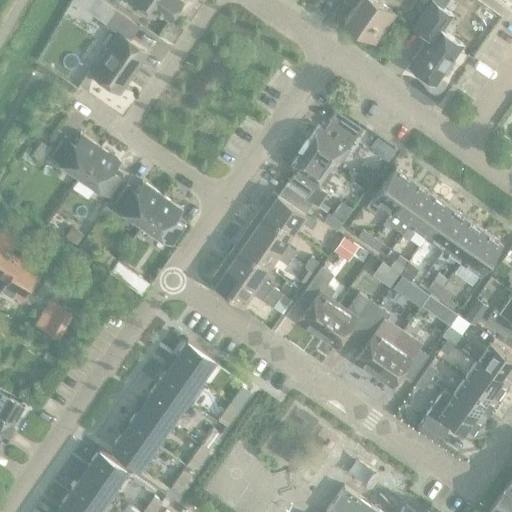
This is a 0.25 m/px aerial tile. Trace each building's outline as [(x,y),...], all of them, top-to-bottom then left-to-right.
[(103,0),(74,0),(106,22),(116,9),(103,0)] [(133,0),(153,14),(156,9),(169,18),(181,0),(133,0)] [(357,0),(345,19),(375,40),(395,12),(377,0),(357,0)] [(429,35),(409,63),(435,82),(462,42),(441,28),(452,12),(434,0),(430,0),(414,25),(429,35)] [(91,71),(117,90),(146,50),(128,38),(138,24),(116,9),(106,22),(106,23),(118,32),(91,71)] [(317,125),(303,145),(334,166),(354,136),(363,125),(337,108),(329,118),(322,128),(317,125)] [(50,154),(79,174),(99,146),(79,132),(74,140),(65,133),(50,154)] [(31,153),(42,160),(52,146),(41,139),(31,153)] [(387,143),(379,155),(386,160),(394,148),(387,143)] [(308,193),(305,196),(312,200),(319,204),(327,191),(320,186),(334,166),(303,145),(289,165),(294,168),(287,178),(308,193)] [(99,146),(79,174),(108,195),(123,174),(114,168),(120,160),(99,146)] [(381,201),(392,208),(414,178),(395,165),(374,194),(374,195),(373,194),(367,204),(375,210),(381,201)] [(355,176),(368,185),(375,175),(361,166),(355,176)] [(392,208),(409,221),(431,190),(414,178),(392,208)] [(112,203),(141,223),(162,194),(142,180),(136,188),(127,182),(112,203)] [(272,189),(259,207),(291,230),(299,218),(311,227),(316,219),(304,212),(312,200),(305,196),(284,181),(277,192),(272,189)] [(416,226),(427,234),(449,203),(431,190),(409,221),(404,228),(405,228),(411,233),(416,226)] [(162,194),(141,223),(171,244),(185,223),(176,217),(182,208),(162,194)] [(339,201),(330,215),(341,223),(351,209),(339,201)] [(427,234),(445,246),(466,215),(449,203),(427,234)] [(259,207),(247,225),(291,256),(296,249),(284,241),(291,230),(259,207)] [(328,214),(323,222),(336,231),(341,223),(330,215),(328,214)] [(452,251),(462,259),(484,228),(466,215),(445,246),(439,253),(440,253),(447,258),(452,251)] [(65,235),(77,243),(84,233),(72,225),(65,235)] [(247,225),(234,244),(267,266),(274,255),(286,263),(291,256),(247,225)] [(358,234),(368,242),(373,234),(363,227),(358,234)] [(484,228),(462,259),(480,271),(502,241),(484,228)] [(373,234),(368,242),(379,249),(383,241),(373,234)] [(345,235),(336,248),(347,256),(356,243),(345,235)] [(234,244),(222,261),(277,299),(282,291),(271,285),(259,276),(267,266),(234,244)] [(0,245),(0,287),(4,290),(7,286),(15,291),(14,293),(21,297),(29,282),(38,268),(0,245)] [(100,259),(110,266),(117,257),(107,249),(100,259)] [(395,257),(390,264),(399,271),(400,272),(405,264),(408,260),(398,252),(395,257)] [(312,255),(304,265),(311,270),(318,260),(312,255)] [(382,259),(373,272),(390,284),(399,271),(390,264),(382,259)] [(405,264),(400,272),(401,272),(402,273),(410,279),(415,272),(419,267),(408,260),(405,264)] [(277,299),(222,261),(210,279),(242,301),(250,290),(262,298),(273,304),(277,299)] [(299,318),(317,331),(338,302),(328,295),(333,287),(326,282),(333,272),(322,264),(301,294),(311,301),(299,318)] [(304,265),(297,274),(305,279),(311,270),(304,265)] [(434,277),(429,284),(439,292),(444,284),(447,279),(448,278),(438,271),(434,277)] [(135,278),(130,285),(141,292),(146,286),(149,281),(138,273),(135,278)] [(402,273),(394,285),(402,291),(410,279),(402,273)] [(444,284),(439,292),(449,299),(454,292),(451,289),(454,284),(447,279),(444,284)] [(347,327),(357,334),(378,304),(367,296),(359,291),(347,308),(338,302),(317,331),(335,344),(347,327)] [(493,307),(486,318),(509,334),(511,330),(511,291),(504,303),(498,311),(493,307)] [(34,324),(58,337),(73,312),(73,309),(50,296),(34,324)] [(469,305),(462,315),(473,323),(480,313),(487,304),(475,296),(469,305)] [(277,299),(273,304),(282,311),(286,305),(277,299)] [(367,341),(355,357),(373,370),(394,341),(402,329),(385,317),(388,312),(378,304),(357,334),(367,341)] [(442,333),(447,337),(455,342),(462,332),(455,327),(449,323),(442,333)] [(394,341),(373,370),(391,383),(403,366),(413,373),(427,353),(421,349),(417,346),(420,342),(402,329),(394,341)] [(455,342),(447,337),(440,347),(447,352),(455,342)] [(511,354),(490,339),(477,358),(509,380),(511,376),(511,354)] [(187,340),(173,361),(198,378),(212,358),(187,340)] [(46,351),(42,358),(52,364),(56,356),(46,351)] [(477,358),(465,375),(497,398),(509,380),(477,358)] [(173,361),(158,382),(183,398),(198,378),(173,361)] [(430,362),(423,372),(430,377),(437,367),(430,362)] [(430,377),(423,372),(415,382),(422,387),(430,377)] [(465,375),(452,393),(484,416),(497,398),(465,375)] [(158,382),(143,403),(168,420),(183,398),(158,382)] [(242,384),(230,400),(239,406),(250,390),(242,384)] [(484,416),(452,393),(444,387),(417,425),(439,440),(448,427),(439,420),(443,414),(471,434),(484,416)] [(0,408),(0,419),(9,425),(21,405),(7,397),(0,408)] [(239,406),(230,400),(218,418),(226,423),(239,406)] [(143,403),(129,423),(153,441),(168,420),(143,403)] [(0,419),(0,437),(2,439),(4,440),(12,426),(9,425),(0,419)] [(153,441),(129,423),(113,445),(138,463),(153,441)] [(213,426),(201,443),(209,449),(221,432),(213,426)] [(209,449),(201,443),(189,460),(197,465),(209,449)] [(99,451),(87,469),(110,487),(123,468),(99,451)] [(87,469),(70,493),(95,509),(110,487),(87,469)] [(169,486),(179,492),(190,475),(181,469),(169,486)] [(511,511),(511,474),(487,510),(489,511),(511,511)] [(381,511),(343,485),(324,511),(381,511)] [(70,493),(56,511),(92,511),(95,509),(70,493)] [(153,495),(141,511),(142,511),(153,511),(162,501),(153,495)] [(142,511),(141,511),(129,502),(121,511),(142,511)]
